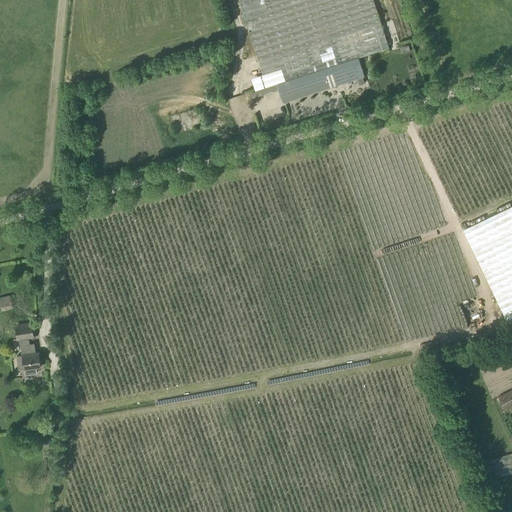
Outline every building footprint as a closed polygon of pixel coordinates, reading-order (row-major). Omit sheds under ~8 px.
[(277,84),(322,69),(328,87),(356,78),(363,76),(365,76),(363,70),(358,57),(385,49),(386,51),(389,50),(389,48),(389,47),(373,0),(239,0),(267,86),(277,84)] [(511,320),(511,205),(464,229),(508,322),(511,320)] [(0,302),(2,311),(13,308),(10,295),(0,297),(0,302)] [(22,324),(16,325),(18,339),(20,339),(28,338),(34,337),(32,323),(22,324)] [(34,344),(29,344),(21,346),(22,355),(17,356),(19,369),(20,369),(20,370),(25,369),(26,374),(37,373),(36,367),(41,366),(39,352),(35,353),(34,344)] [(505,410),(511,406),(511,389),(498,397),(505,410)] [(496,477),(511,473),(511,453),(491,459),(496,477)]
